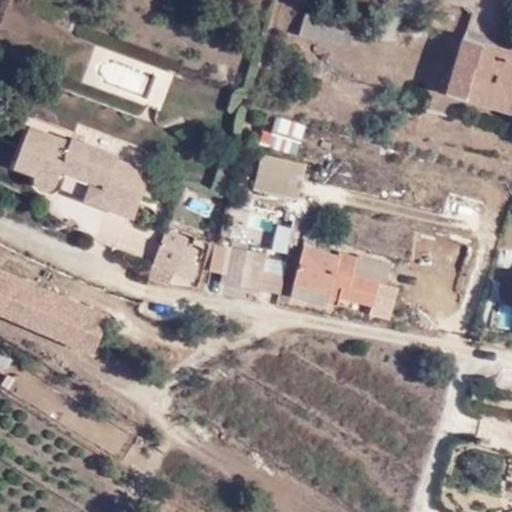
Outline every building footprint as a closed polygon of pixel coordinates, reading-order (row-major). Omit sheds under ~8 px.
[(353,32),(305,19),(301,34),(349,48),(353,32)] [(85,79),(161,107),(178,60),(84,26),(78,44),(96,50),(85,79)] [(511,51),(506,50),(505,57),(495,54),(497,47),(464,37),(460,52),(467,55),(464,63),(457,61),(450,81),(511,101),(511,51)] [(505,57),(506,50),(497,47),(495,54),(505,57)] [(467,55),(460,52),(457,61),(464,63),(467,55)] [(511,112),(511,109),(511,101),(450,81),(448,92),(511,112)] [(272,114),(262,141),(296,152),(305,125),(272,114)] [(109,151),(151,170),(153,167),(109,150),(74,137),(72,140),(31,123),(15,164),(38,174),(36,182),(39,186),(45,190),(50,189),(54,186),(62,168),(68,170),(92,179),(85,198),(90,200),(109,151)] [(254,183),(300,192),(308,157),(261,148),(254,183)] [(148,179),(151,170),(109,151),(90,200),(134,217),(143,194),(148,179)] [(60,188),(85,198),(92,179),(68,170),(60,188)] [(148,179),(143,194),(154,199),(160,185),(148,179)] [(427,193),(407,187),(402,207),(422,212),(427,193)] [(183,199),(192,203),(194,197),(186,193),(183,199)] [(283,223),(262,219),(259,234),(280,238),(283,223)] [(309,228),(306,238),(332,245),(334,235),(309,228)] [(186,239),(166,230),(153,264),(172,271),(193,279),(195,267),(193,266),(179,261),(185,244),(186,239)] [(332,245),(348,250),(349,243),(342,241),(343,238),(334,235),(332,245)] [(344,260),(347,251),(348,250),(332,245),(306,238),(304,248),(344,260)] [(179,261),(193,266),(198,250),(185,244),(179,261)] [(258,290),(263,253),(224,247),(218,284),(258,290)] [(352,272),(356,254),(347,251),(344,260),(304,248),(291,295),(325,304),(326,301),(328,293),(340,296),(338,304),(369,312),(378,280),(352,272)] [(357,254),(356,254),(352,272),(378,280),(382,262),(357,254)] [(153,264),(145,283),(165,287),(172,271),(153,264)] [(106,315),(0,269),(0,311),(91,350),(106,315)] [(396,286),(378,280),(369,312),(388,318),(396,286)] [(503,321),(511,322),(511,292),(505,292),(503,321)] [(326,301),(338,304),(340,296),(328,293),(326,301)]
